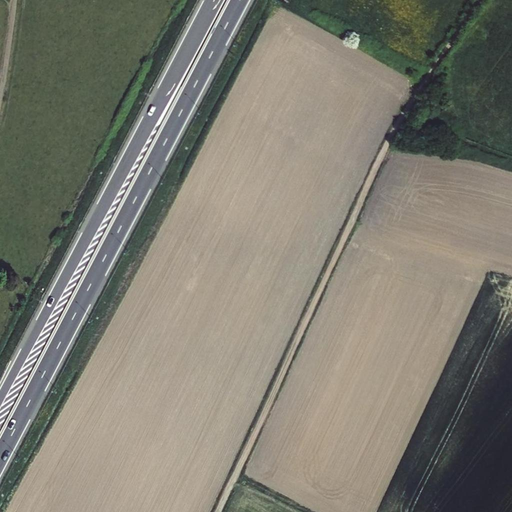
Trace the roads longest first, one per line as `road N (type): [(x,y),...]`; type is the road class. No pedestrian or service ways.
road 1 (track): [(218,511),(346,241),(392,121),(480,0)]
road 2 (trunk): [(0,457),(239,0)]
road 3 (trunk): [(213,0),(0,401)]
